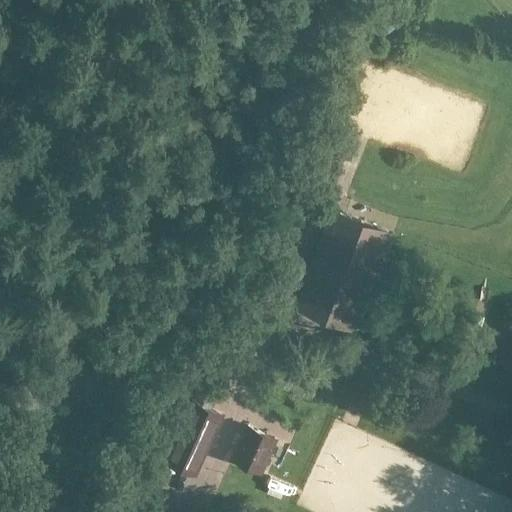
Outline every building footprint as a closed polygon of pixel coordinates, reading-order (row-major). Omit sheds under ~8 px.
[(367,21),(379,37),(396,25),(385,9),(367,21)] [(393,233),(339,212),(303,306),(357,329),(393,233)] [(495,359),(511,365),(511,329),(508,327),(495,359)] [(161,459),(195,475),(224,412),(211,406),(234,356),(213,346),(161,459)] [(282,388),(310,401),(320,378),(292,366),(282,388)] [(230,459),(261,472),(277,437),(246,424),(230,459)]
